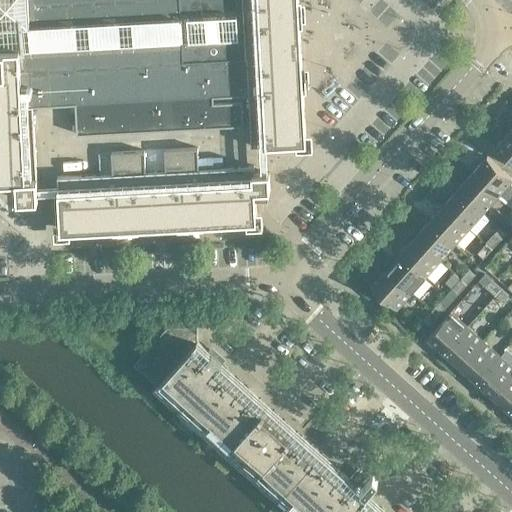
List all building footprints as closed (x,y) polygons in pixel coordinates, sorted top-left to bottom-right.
[(0,0),(0,180),(17,180),(18,199),(39,198),(34,106),(249,94),(252,146),(304,143),(299,53),(296,0),(0,0)] [(511,131),(510,130),(495,147),(511,161),(511,131)] [(113,173),(58,176),(61,229),(257,218),(256,197),(268,197),(268,190),(270,190),(269,173),(255,174),(254,166),(199,169),(198,147),(165,149),(166,170),(146,171),(145,150),(112,152),(113,173)] [(511,179),(511,178),(487,156),(472,172),(498,195),(511,179)] [(498,195),(472,172),(458,188),(484,212),(498,195)] [(484,212),(458,188),(443,205),(469,228),(484,212)] [(469,228),(443,205),(429,221),(455,244),(469,228)] [(455,244),(429,221),(415,237),(440,260),(455,244)] [(492,248),(501,238),(495,233),(486,242),(492,248)] [(440,260),(415,237),(400,253),(433,283),(436,280),(429,273),(440,260)] [(492,248),(486,242),(477,252),(483,258),(492,248)] [(433,283),(400,253),(386,269),(412,292),(425,277),(432,284),(433,283)] [(484,266),(494,275),(500,268),(490,260),(484,266)] [(460,278),(467,284),(476,274),(469,268),(460,278)] [(412,292),(386,269),(371,286),(397,309),(412,292)] [(460,278),(454,273),(446,282),(458,293),(467,284),(460,278)] [(495,295),(501,288),(491,280),(485,286),(495,295)] [(504,304),(510,297),(501,288),(495,295),(504,304)] [(438,316),(447,306),(440,300),(432,310),(438,316)] [(438,316),(432,310),(423,320),(429,326),(438,316)] [(451,311),(428,337),(444,351),(467,325),(451,311)] [(467,325),(444,351),(460,366),(483,340),(467,325)] [(352,480),(342,471),(339,475),(218,367),(222,363),(198,342),(197,326),(167,327),(134,364),(157,385),(153,390),(178,412),(182,407),(299,511),(379,511),(363,498),(379,480),(372,474),(369,477),(361,470),(352,480)] [(483,340),(460,366),(476,380),(499,354),(483,340)] [(511,365),(499,354),(476,380),(492,395),(511,372),(511,365)] [(511,372),(492,395),(508,409),(511,404),(511,372)]
